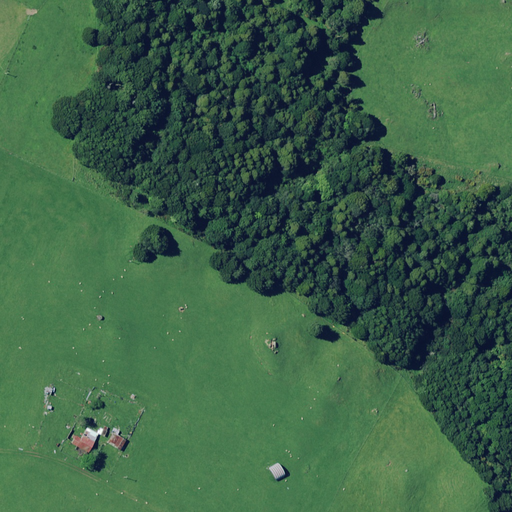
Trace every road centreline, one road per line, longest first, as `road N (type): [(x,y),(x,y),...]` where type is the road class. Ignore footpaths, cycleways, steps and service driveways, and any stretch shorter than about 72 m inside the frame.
road 1 (track): [(179,511),(115,479),(0,448)]
road 2 (track): [(65,0),(0,143)]
